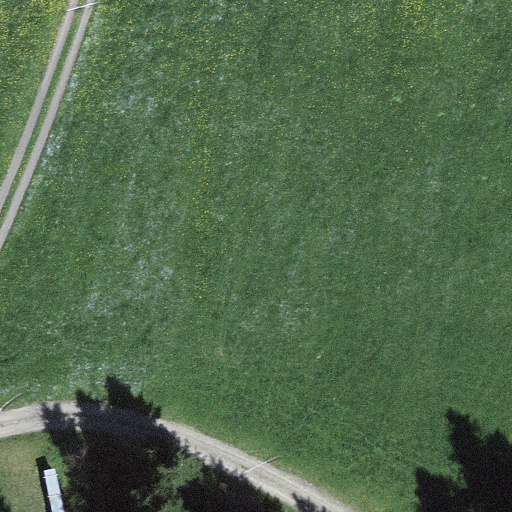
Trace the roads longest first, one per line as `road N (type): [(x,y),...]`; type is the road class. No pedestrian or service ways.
road 1 (track): [(324,511),(214,450),(117,418),(52,415),(0,424)]
road 2 (track): [(0,230),(82,0)]
